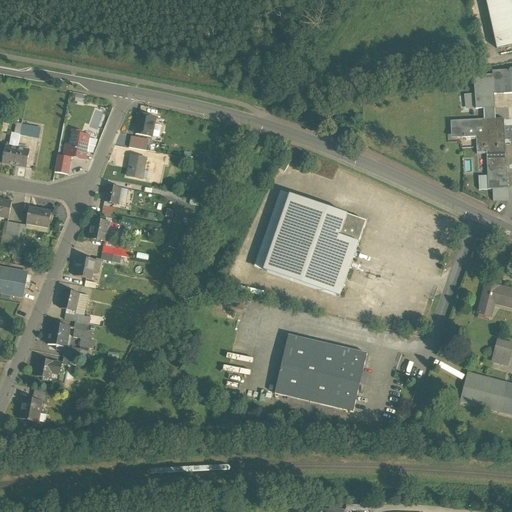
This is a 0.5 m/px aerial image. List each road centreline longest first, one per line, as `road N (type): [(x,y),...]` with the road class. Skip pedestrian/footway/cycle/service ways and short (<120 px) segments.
road 1 (tertiary): [(511,228),(273,124),(128,87)]
road 2 (track): [(273,124),(271,116),(297,96),(432,52),(499,64)]
road 3 (residential): [(86,198),(0,404)]
road 4 (tertiary): [(128,87),(0,63)]
